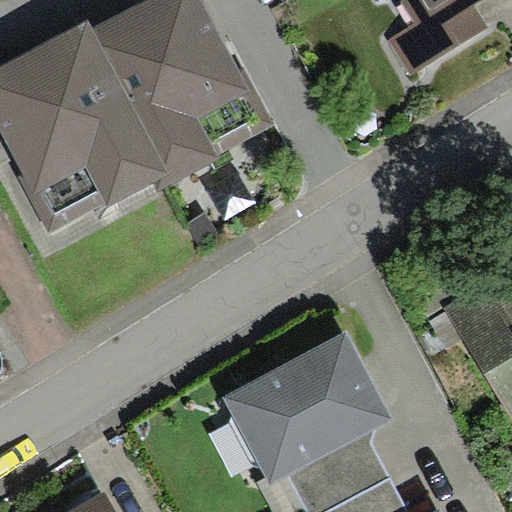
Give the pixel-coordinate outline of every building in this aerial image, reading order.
[(168,167),(176,182),(218,159),(195,117),(244,91),(194,0),(158,0),(96,34),(168,167)] [(402,0),(403,0),(420,22),(392,41),(414,72),(486,23),(474,6),(483,0),(402,0)] [(90,24),(0,72),(0,114),(41,190),(90,163),(109,199),(168,167),(96,34),(90,24)] [(511,264),(449,302),(511,408),(511,264)] [(0,308),(11,303),(0,283),(0,308)] [(344,343),(230,402),(268,477),(288,466),(312,511),(325,511),(384,482),(359,433),(384,420),(344,343)] [(401,511),(387,482),(329,511),(401,511)] [(123,511),(112,489),(67,511),(123,511)]
